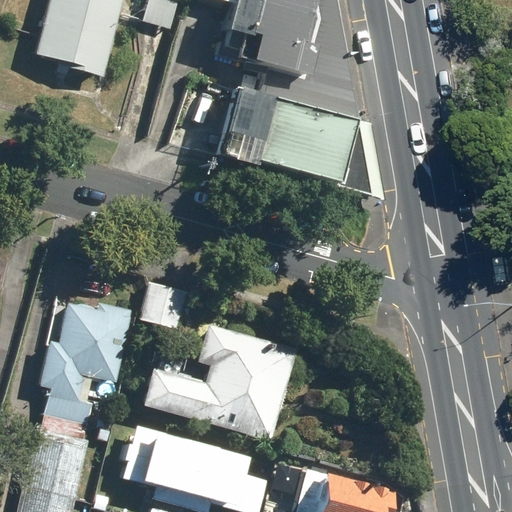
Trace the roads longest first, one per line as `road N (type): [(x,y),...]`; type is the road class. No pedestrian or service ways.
road 1 (residential): [(0,164),(395,279),(442,271)]
road 2 (secondary): [(394,0),(442,271)]
road 3 (secondary): [(442,271),(485,511)]
